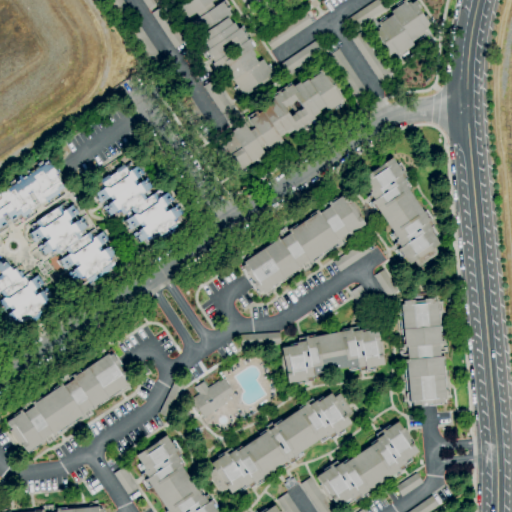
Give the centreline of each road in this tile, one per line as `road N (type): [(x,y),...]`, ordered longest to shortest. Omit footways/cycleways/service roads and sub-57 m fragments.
road 1 (tertiary): [(0,384),(383,119),(417,109),(463,111)]
road 2 (tertiary): [(496,511),(498,457),(463,111),(476,0)]
road 3 (track): [(511,262),(494,81),(508,0)]
road 4 (residential): [(228,225),(134,85)]
